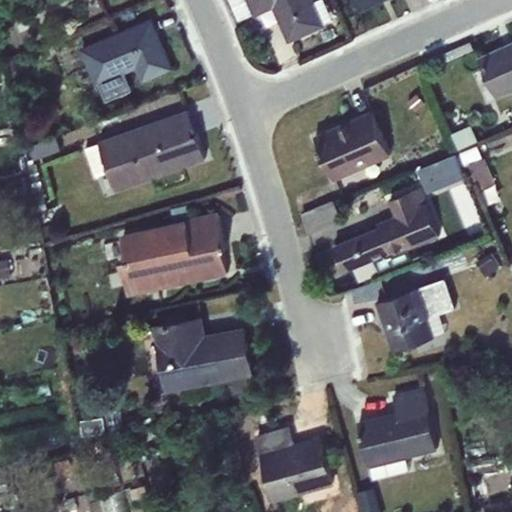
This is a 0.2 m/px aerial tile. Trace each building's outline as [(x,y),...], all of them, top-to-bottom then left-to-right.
[(254,13),(248,0),(230,0),(240,20),(254,13)] [(313,0),(248,0),(254,13),(275,4),(290,38),(324,23),(313,0)] [(152,18),(81,48),(96,84),(98,84),(106,101),(133,89),(127,72),(137,67),(142,80),(172,67),(152,18)] [(511,43),(481,57),(499,96),(511,90),(511,43)] [(31,57),(13,60),(15,78),(33,76),(31,57)] [(117,188),(206,156),(198,131),(197,132),(189,109),(100,141),(86,146),(96,175),(110,171),(117,188)] [(373,110),(316,136),(334,177),(391,151),(373,110)] [(472,123),(452,131),(460,149),(480,140),(472,123)] [(28,145),(33,158),(60,149),(56,135),(28,145)] [(479,145),(460,153),(466,165),(470,163),(480,189),(496,182),(489,165),(490,165),(487,155),(484,157),(479,145)] [(456,153),(420,168),(429,191),(466,176),(456,153)] [(38,162),(26,165),(37,210),(49,208),(38,162)] [(379,227),(335,245),(345,268),(375,256),(381,270),(413,257),(409,247),(441,234),(426,202),(428,201),(423,186),(389,199),(395,214),(376,222),(379,227)] [(335,199),(301,210),(309,233),(342,222),(335,199)] [(220,213),(123,234),(127,257),(121,258),(129,291),(229,270),(224,247),(228,246),(227,240),(226,241),(220,213)] [(493,251),(477,262),(486,276),(502,264),(493,251)] [(447,276),(378,300),(395,349),(436,335),(436,334),(447,330),(440,311),(457,306),(447,276)] [(204,314),(155,323),(167,390),(232,378),(235,391),(253,388),(250,375),(255,374),(246,324),(208,331),(204,314)] [(398,412),(359,421),(370,466),(372,465),(374,477),(410,468),(407,456),(441,447),(426,387),(394,395),(398,412)] [(122,409),(107,411),(109,429),(125,426),(122,409)] [(105,416),(81,419),(83,434),(107,431),(105,416)] [(290,425),(255,435),(274,501),(334,483),(321,436),(295,444),(290,425)] [(494,454),(472,458),(474,471),(496,468),(494,454)] [(383,511),(375,485),(355,491),(361,511),(383,511)] [(511,511),(511,498),(488,502),(489,511),(511,511)]
